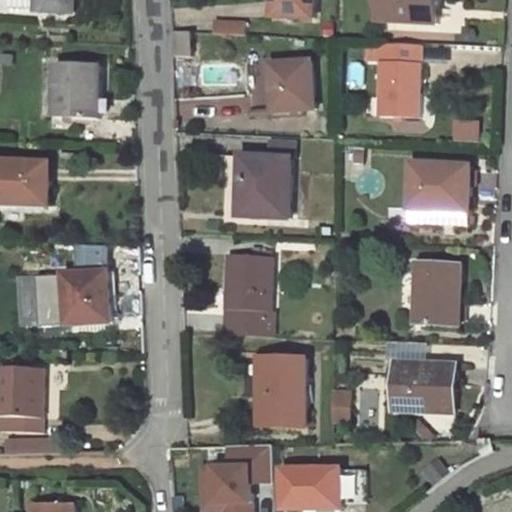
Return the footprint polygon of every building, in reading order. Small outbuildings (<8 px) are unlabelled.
[(40,0),(12,0),(12,8),(40,9),(40,0)] [(76,0),(40,0),(40,9),(39,11),(76,12),(76,0)] [(317,0),(277,0),(277,17),(317,19),(317,0)] [(441,24),(442,0),(382,0),(382,21),(441,24)] [(240,22),(216,21),(216,34),(239,35),(240,22)] [(249,23),(240,22),(239,35),(248,36),(249,23)] [(194,33),(174,32),(175,56),(195,58),(194,33)] [(427,47),(385,45),(385,47),(384,62),(383,62),(381,117),(423,119),(427,47)] [(385,47),(369,46),(368,62),(383,62),(384,62),(385,47)] [(315,63),(274,65),(277,112),(318,109),(315,63)] [(102,120),(104,66),(61,64),(61,78),(60,105),(60,118),(102,120)] [(61,78),(53,78),(53,104),(60,105),(61,78)] [(455,143),(483,144),(483,122),(455,121),(455,143)] [(296,143),(273,141),(272,158),(296,159),(296,143)] [(248,182),(243,181),(241,216),(292,219),(296,159),(272,158),(250,157),(248,182)] [(0,203),(53,206),(55,164),(0,161),(0,203)] [(475,167),(416,164),(414,209),(413,221),(472,224),(473,212),(475,167)] [(264,257),(233,256),(230,310),(234,311),(234,316),(230,315),(229,335),(272,337),(273,318),(276,258),(264,257)] [(462,326),(465,266),(422,264),(421,287),(425,287),(423,324),(462,326)] [(115,323),(112,273),(68,275),(71,325),(115,323)] [(310,427),(311,359),(264,359),(263,426),(310,427)] [(459,405),(460,366),(399,363),(397,410),(437,412),(438,404),(459,405)] [(16,368),(5,368),(3,418),(3,432),(46,434),(48,369),(25,368),(16,368)] [(352,392),(335,392),(335,422),(352,422),(352,392)] [(458,413),(459,405),(438,404),(437,412),(458,413)] [(58,436),(51,437),(51,441),(51,456),(65,456),(65,437),(58,436)] [(14,440),(7,440),(8,457),(15,456),(14,440)] [(51,441),(14,440),(15,456),(51,456),(51,441)] [(493,441),(482,441),(485,457),(496,451),(493,441)] [(256,511),(256,484),(277,484),(276,446),(234,447),(234,468),(207,468),(208,504),(228,504),(228,511),(256,511)] [(345,472),(345,470),(287,470),(288,509),(323,508),(323,506),(345,506),(345,504),(345,472)] [(345,472),(345,504),(369,504),(369,471),(345,472)] [(186,511),(186,497),(175,498),(175,511),(186,511)]
